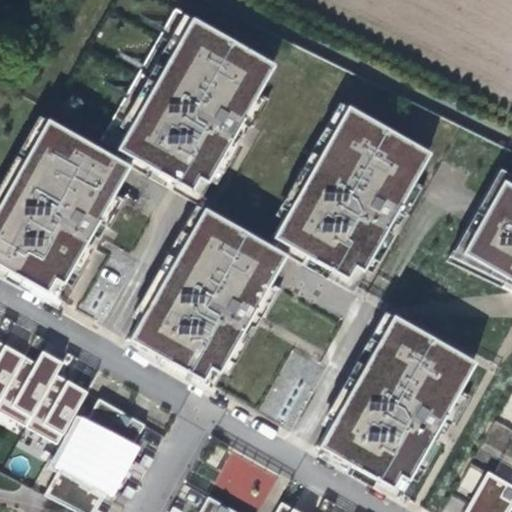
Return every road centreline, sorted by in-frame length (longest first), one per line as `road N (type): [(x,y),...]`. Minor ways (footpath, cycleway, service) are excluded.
road 1 (residential): [(0,296),(202,411)]
road 2 (residential): [(202,411),(378,511)]
